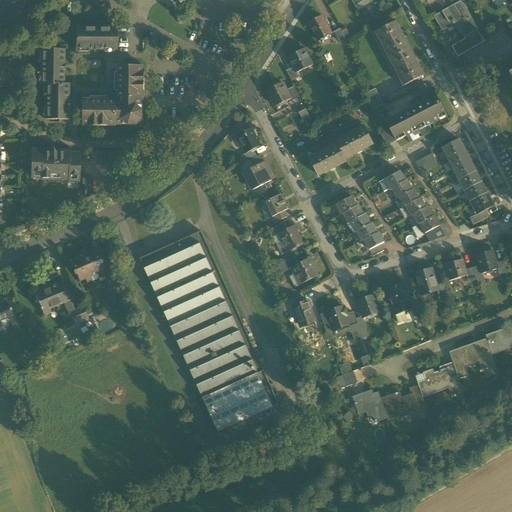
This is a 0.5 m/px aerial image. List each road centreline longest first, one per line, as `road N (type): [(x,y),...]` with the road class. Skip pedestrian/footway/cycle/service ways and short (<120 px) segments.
road 1 (residential): [(246,84),(194,159),(157,189),(0,255)]
road 2 (unknown): [(194,159),(196,216),(181,234),(132,251),(110,209)]
road 3 (residential): [(307,202),(467,122)]
road 4 (residential): [(345,275),(511,224)]
road 5 (residential): [(246,84),(307,202)]
road 6 (residential): [(511,312),(390,363)]
